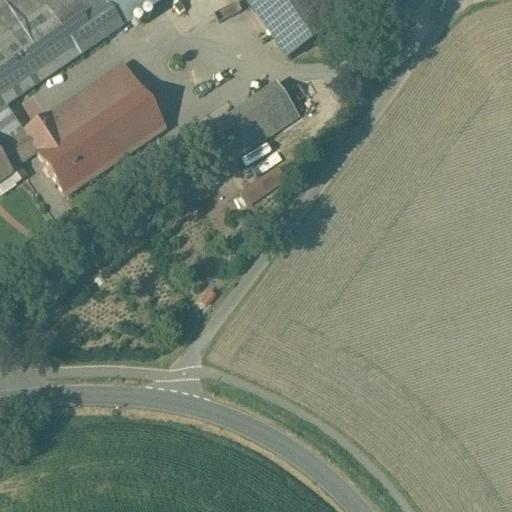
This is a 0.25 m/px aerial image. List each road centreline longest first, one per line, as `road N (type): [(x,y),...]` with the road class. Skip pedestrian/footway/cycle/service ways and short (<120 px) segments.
road 1 (unclassified): [(475,0),(177,376),(168,402)]
road 2 (tertiary): [(168,402),(256,429),(315,467),(362,511)]
road 3 (tertiary): [(0,404),(168,402)]
